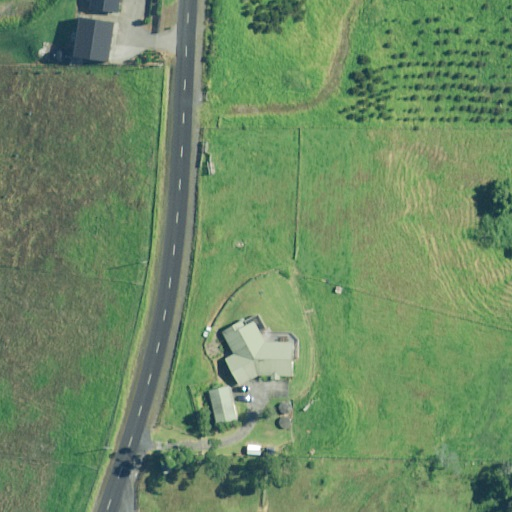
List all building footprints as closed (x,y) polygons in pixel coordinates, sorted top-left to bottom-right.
[(94,0),(93,10),(119,14),(120,0),(94,0)] [(248,326),(246,321),(224,331),(235,354),(226,358),(239,385),(259,376),(281,377),(293,378),(295,347),(266,342),(256,322),(248,326)] [(236,421),(230,387),(211,390),(217,425),(236,421)] [(296,402),(279,401),(278,428),(294,429),(296,402)] [(263,446),(249,445),(248,454),(262,455),(263,446)] [(282,446),(268,445),(267,456),(281,457),(282,446)]
